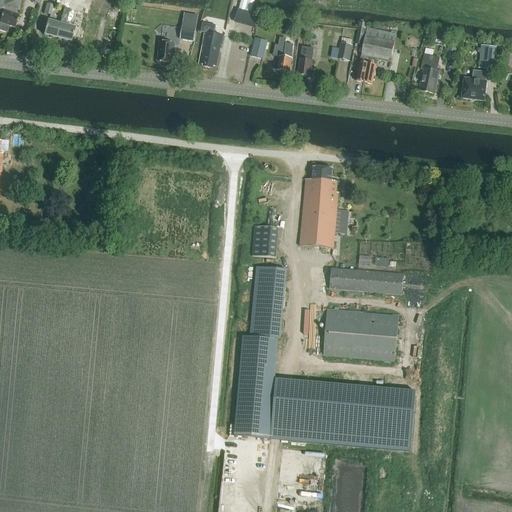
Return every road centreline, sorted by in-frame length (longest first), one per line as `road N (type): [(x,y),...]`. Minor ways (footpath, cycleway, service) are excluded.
road 1 (tertiary): [(511,121),(0,62)]
road 2 (unclassified): [(511,179),(0,121)]
road 3 (track): [(266,511),(279,379),(298,314),(300,267),(292,246),(300,156)]
